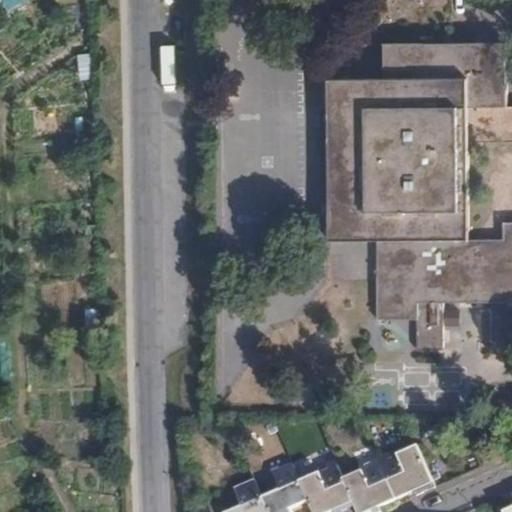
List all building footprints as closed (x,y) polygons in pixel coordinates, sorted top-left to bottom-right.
[(470,241),(469,144),(452,143),(452,108),(469,108),(506,108),(505,44),(385,45),(384,80),(328,80),(328,109),(321,109),(322,205),(329,205),(330,243),(378,243),(378,280),(378,316),(378,322),(418,322),(418,351),(445,351),(445,305),(511,303),(511,223),(505,224),(505,241),(470,241)] [(452,143),(469,144),(469,108),(452,108),(452,143)] [(397,451),(378,459),(396,501),(416,493),(417,496),(435,488),(418,447),(400,455),(397,451)] [(361,472),(343,480),(357,511),(379,511),(379,509),(396,501),(378,459),(359,467),(361,472)] [(317,474),(301,482),(309,502),(313,511),(332,511),(335,511),(357,511),(343,480),(336,462),(316,471),(317,474)] [(263,499),(268,511),(292,511),(291,509),(309,502),(301,482),(293,465),(274,473),(281,491),(263,499)] [(268,511),(263,499),(255,481),(236,490),(244,508),(234,511),(268,511)]
